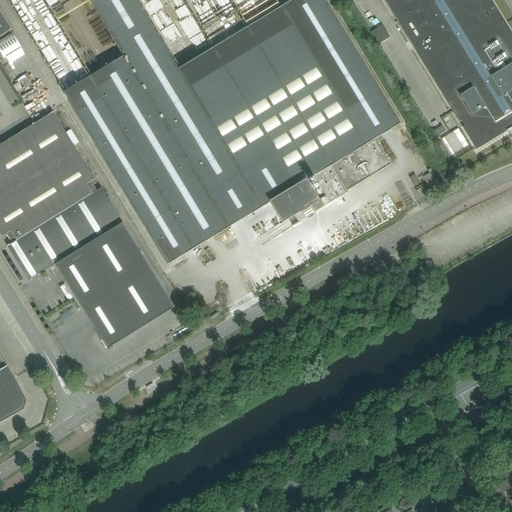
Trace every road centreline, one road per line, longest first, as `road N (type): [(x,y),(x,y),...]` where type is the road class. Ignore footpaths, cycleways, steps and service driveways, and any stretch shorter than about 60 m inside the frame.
road 1 (tertiary): [(90,412),(256,310),(511,171)]
road 2 (tertiary): [(242,511),(457,389)]
road 3 (residential): [(463,511),(473,424),(457,389)]
